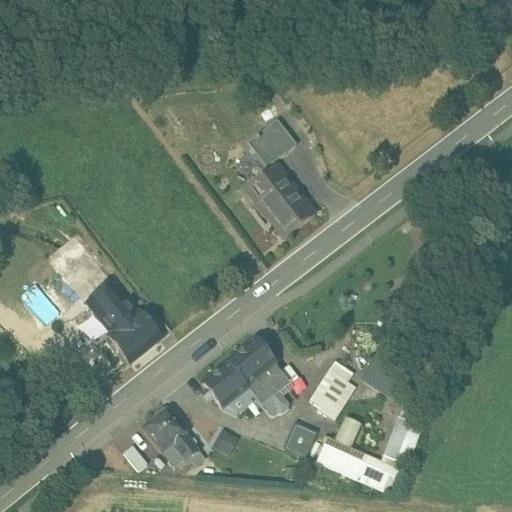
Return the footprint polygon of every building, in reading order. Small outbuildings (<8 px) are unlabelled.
[(277,124),(248,147),(267,171),(296,149),(277,124)] [(315,219),(277,169),(246,193),(284,242),(315,219)] [(75,280),(50,300),(67,322),(93,302),(75,280)] [(119,302),(108,292),(101,299),(111,308),(119,302)] [(132,318),(119,302),(111,308),(104,314),(97,320),(111,339),(110,340),(130,365),(158,342),(138,317),(132,322),(132,318)] [(100,309),(92,315),(97,320),(104,314),(100,309)] [(275,367),(256,342),(227,365),(228,367),(254,399),(261,409),(262,408),(270,419),(273,419),(278,416),(281,416),(288,411),(289,407),(279,395),(290,387),(275,368),(275,367)] [(335,365),(310,403),(319,409),(318,412),(326,418),(348,385),(341,380),(346,372),(335,365)] [(254,399),(228,367),(203,387),(223,412),(237,418),(252,406),(250,403),(254,399)] [(162,413),(154,419),(155,423),(143,432),(162,455),(171,448),(185,466),(199,454),(167,414),(166,414),(162,413)] [(362,427),(345,419),(337,438),(353,446),(362,427)] [(422,429),(399,421),(384,458),(408,467),(422,429)] [(295,424),(283,449),(306,459),(317,434),(295,424)] [(223,431),(214,447),(230,456),(239,439),(223,431)] [(365,458),(327,440),(316,464),(355,482),(355,481),(365,458)] [(147,467),(133,449),(124,457),(138,474),(147,467)] [(400,474),(365,458),(355,481),(385,495),(393,490),(400,474)]
